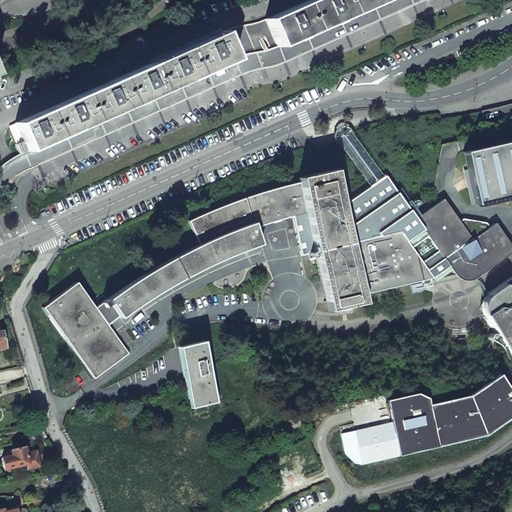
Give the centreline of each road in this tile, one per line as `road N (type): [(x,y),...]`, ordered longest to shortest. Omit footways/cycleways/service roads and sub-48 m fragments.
road 1 (tertiary): [(45,234),(346,100),(434,99),(485,82)]
road 2 (residential): [(0,181),(21,160),(404,0)]
road 3 (residential): [(45,234),(47,246),(16,305),(52,428),(94,511)]
